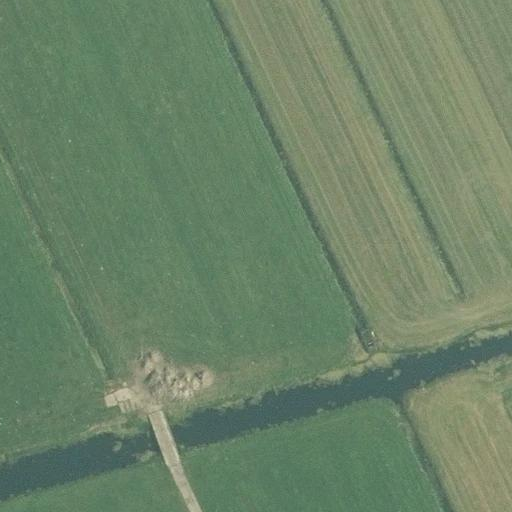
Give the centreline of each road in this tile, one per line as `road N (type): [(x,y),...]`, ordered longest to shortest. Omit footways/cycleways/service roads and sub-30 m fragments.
road 1 (track): [(511,305),(118,409)]
road 2 (track): [(0,441),(118,409)]
road 3 (track): [(150,399),(195,511)]
